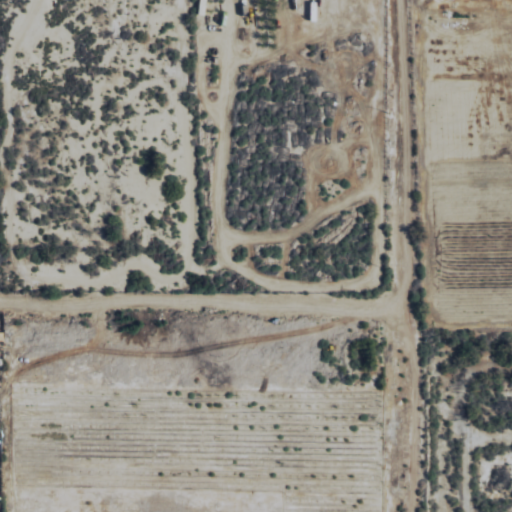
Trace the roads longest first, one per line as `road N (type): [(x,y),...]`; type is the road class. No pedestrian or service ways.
road 1 (residential): [(511,320),(0,306)]
road 2 (residential): [(400,319),(391,0)]
